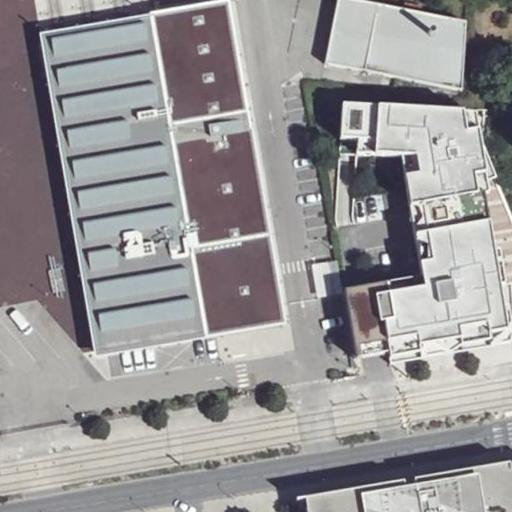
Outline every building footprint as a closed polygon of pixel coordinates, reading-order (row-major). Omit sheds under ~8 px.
[(334,0),(327,44),(324,85),(457,93),(462,0),(334,0)] [(151,23),(43,43),(96,352),(204,333),(206,340),(286,326),(230,3),(150,16),(151,23)] [(42,35),(43,43),(151,23),(150,16),(42,35)] [(463,116),(344,110),(342,142),(359,144),(377,145),(376,159),(409,161),(416,161),(419,179),(407,180),(421,284),(346,294),(358,361),(390,356),(391,361),(420,356),(421,361),(449,356),(449,351),(508,342),(507,319),(511,319),(511,285),(505,287),(500,288),(494,253),(484,196),(478,197),(476,185),(487,183),(497,179),(480,145),(478,133),(466,135),(463,116)] [(466,135),(478,133),(476,116),(463,116),(466,135)] [(377,145),(359,144),(358,155),(376,159),(377,145)] [(416,161),(409,161),(407,180),(419,179),(416,161)] [(489,195),(487,183),(476,185),(478,197),(484,196),(489,195)] [(499,252),(494,253),(500,288),(505,287),(499,252)] [(511,330),(511,319),(507,319),(508,342),(449,351),(449,356),(509,346),(511,330)] [(206,340),(204,333),(96,352),(97,358),(206,340)] [(421,361),(420,356),(391,361),(392,366),(421,361)] [(404,484),(305,501),(306,511),(511,511),(511,473),(510,474),(510,466),(415,482),(416,490),(405,492),(404,484)]
